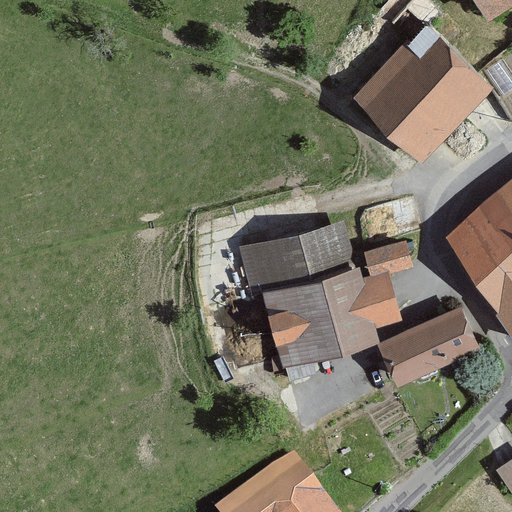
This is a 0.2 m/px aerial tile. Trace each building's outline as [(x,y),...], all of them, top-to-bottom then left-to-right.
[(409,38),(358,90),(425,154),(496,80),(430,17),(443,3),(440,0),(386,0),(378,8),(409,38)] [(511,0),(476,0),(489,20),(511,5),(511,0)] [(511,172),(446,227),(511,307),(511,172)] [(408,232),(367,242),(373,266),(414,255),(408,232)] [(362,252),(263,283),(287,358),(383,328),(380,317),(405,309),(391,264),(391,262),(373,267),(367,269),(362,252)] [(463,293),(382,332),(403,375),(484,337),(463,293)] [(346,511),(293,443),(216,503),(222,511),(346,511)] [(511,448),(497,459),(511,479),(511,448)]
